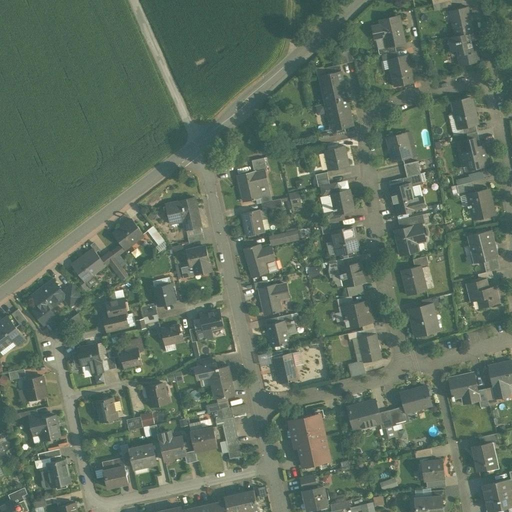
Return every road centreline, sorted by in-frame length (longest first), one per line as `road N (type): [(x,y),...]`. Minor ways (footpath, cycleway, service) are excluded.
road 1 (residential): [(492,72),(404,97),(375,115),(368,130),(371,215),(404,369)]
road 2 (residential): [(271,468),(103,502),(86,486),(67,395)]
road 3 (residential): [(259,409),(195,143)]
road 4 (tertiary): [(195,143),(0,294)]
road 5 (tertiary): [(355,0),(195,143)]
road 6 (residential): [(511,240),(492,72)]
road 7 (unclassified): [(132,0),(195,143)]
road 8 (residential): [(467,511),(433,360)]
road 9 (residential): [(259,409),(381,382),(404,369)]
